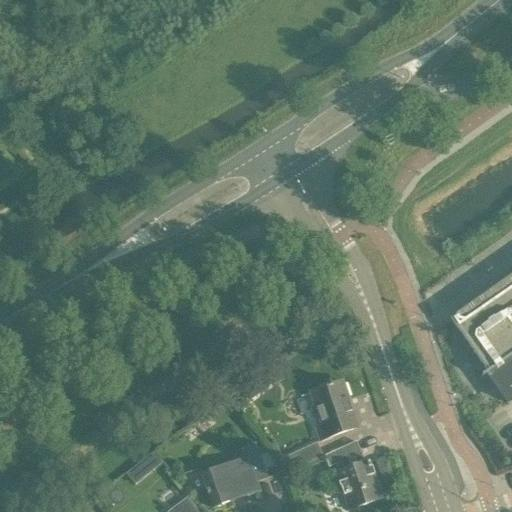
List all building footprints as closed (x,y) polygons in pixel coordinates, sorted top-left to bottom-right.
[(15,180),(9,170),(0,176),(0,180),(4,186),(15,180)] [(511,277),(451,320),(488,373),(478,380),(479,381),(488,375),(509,404),(511,402),(511,277)] [(254,378),(241,388),(250,400),(263,390),(254,378)] [(321,441),(359,429),(343,383),(311,394),(323,428),(317,430),(321,441)] [(350,511),(383,500),(370,462),(352,469),(349,460),(362,455),(356,443),(325,457),(329,468),(337,465),(340,473),(337,474),(350,511)] [(257,483),(268,479),(256,444),(240,449),(244,461),(202,475),(214,509),(261,493),(257,483)] [(286,475),(324,458),(317,444),(284,459),(279,462),(286,475)] [(278,445),(272,447),(279,462),(284,459),(278,445)] [(161,464),(153,453),(145,460),(153,470),(161,464)] [(170,511),(197,511),(188,499),(170,511)]
